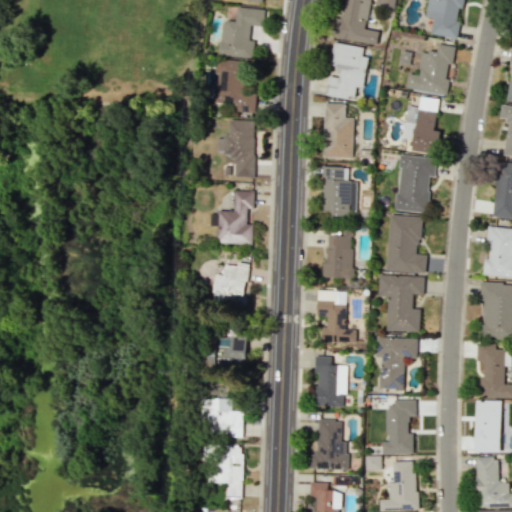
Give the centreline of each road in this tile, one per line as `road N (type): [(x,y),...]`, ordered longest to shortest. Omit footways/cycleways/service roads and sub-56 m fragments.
road 1 (residential): [(494,0),(454,274),(450,511)]
road 2 (tertiary): [(307,0),(293,145),(280,511)]
